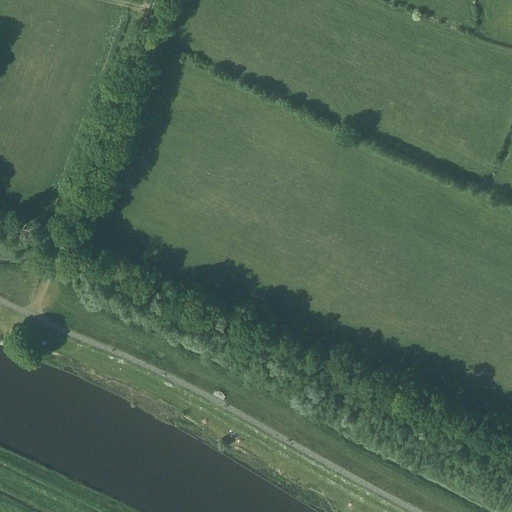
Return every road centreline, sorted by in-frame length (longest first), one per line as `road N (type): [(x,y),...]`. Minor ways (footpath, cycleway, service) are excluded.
road 1 (track): [(65,230),(511,422)]
road 2 (track): [(32,316),(153,0)]
